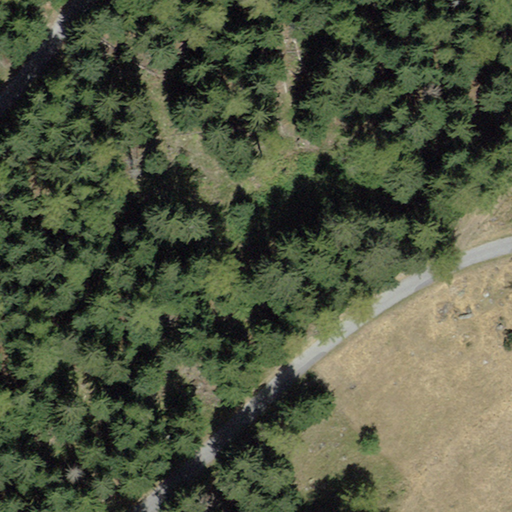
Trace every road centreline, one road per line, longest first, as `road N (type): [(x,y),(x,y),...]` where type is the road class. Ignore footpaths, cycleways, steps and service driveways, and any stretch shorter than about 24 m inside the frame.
road 1 (unclassified): [(511,246),(441,267),(366,313),(144,511)]
road 2 (unclassified): [(0,107),(82,0)]
